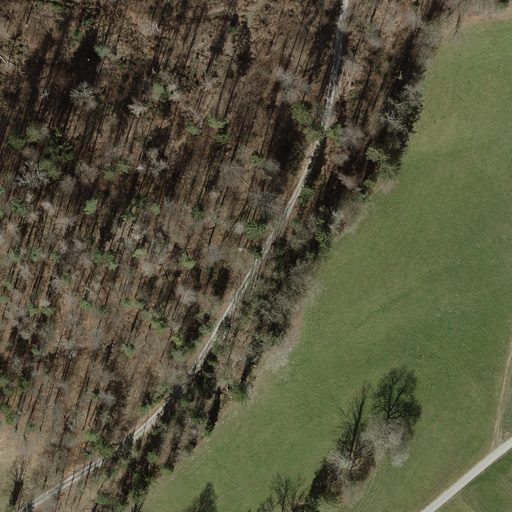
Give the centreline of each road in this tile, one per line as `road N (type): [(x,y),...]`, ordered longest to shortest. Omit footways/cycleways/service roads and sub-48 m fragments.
road 1 (track): [(22,511),(176,393),(222,330),(310,157),(350,0)]
road 2 (track): [(0,361),(111,347),(120,334)]
